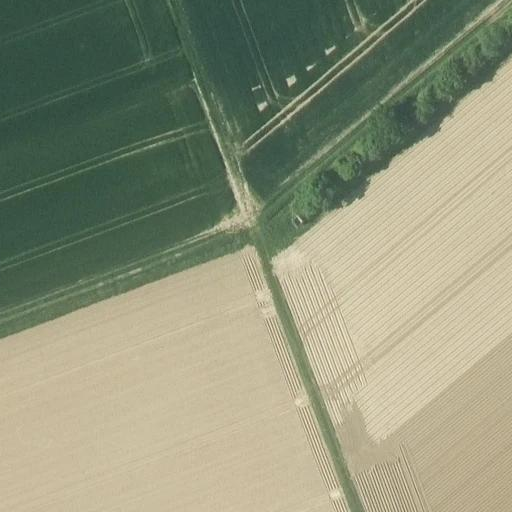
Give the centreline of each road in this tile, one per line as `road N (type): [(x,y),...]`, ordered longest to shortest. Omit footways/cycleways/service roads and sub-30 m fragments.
road 1 (track): [(511,4),(251,223),(0,318)]
road 2 (track): [(168,0),(366,511)]
